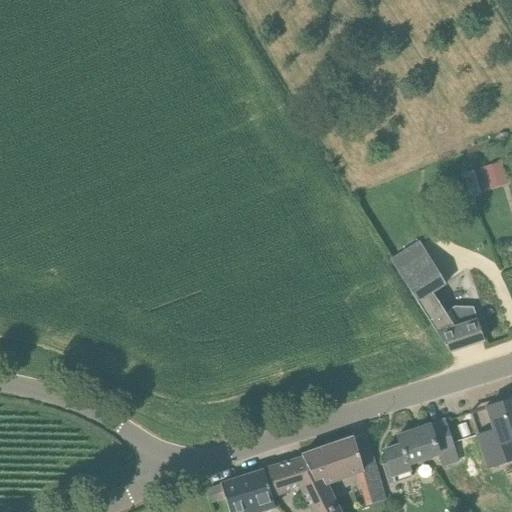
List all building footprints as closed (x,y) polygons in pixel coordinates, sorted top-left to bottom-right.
[(485,193),(506,187),(499,162),(478,169),(485,193)] [(466,196),(481,192),(475,172),(460,177),(466,196)] [(433,293),(446,285),(421,244),(391,264),(449,353),(484,341),(473,307),(454,307),(445,313),(433,293)] [(493,424),(477,429),(490,468),(511,460),(511,385),(484,394),(493,424)] [(397,436),(400,446),(384,451),(388,463),(382,465),(388,485),(394,484),(413,478),(409,466),(438,457),(442,469),(460,464),(445,420),(397,436)] [(302,459),(313,482),(323,480),(326,487),(330,485),(364,473),(377,470),(371,451),(358,456),(351,437),(301,455),(302,459)] [(342,511),(330,485),(326,487),(323,480),(313,482),(302,459),(263,471),(272,499),(299,490),(310,511),(342,511)] [(267,511),(275,510),(272,499),(263,471),(220,484),(221,486),(225,500),(229,511),(267,511)] [(211,504),(225,500),(221,486),(207,491),(211,504)]
